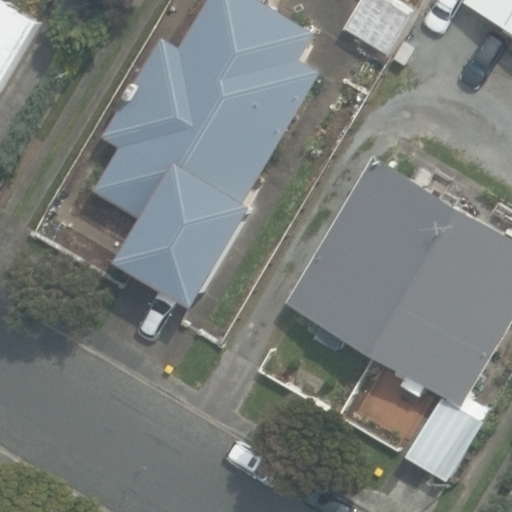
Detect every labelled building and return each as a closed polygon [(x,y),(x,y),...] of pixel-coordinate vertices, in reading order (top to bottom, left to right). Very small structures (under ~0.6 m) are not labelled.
[(0,0),(0,95),(44,20),(9,0),(0,0)] [(130,258),(209,304),(267,204),(257,198),(331,69),(310,57),(325,31),(272,0),(215,0),(189,46),(170,35),(112,135),(130,146),(105,190),(154,218),(130,258)] [(394,52),(418,10),(399,0),(366,0),(351,27),(394,52)] [(511,0),(475,0),(511,21),(511,0)] [(511,331),(511,229),(383,156),(299,303),(416,370),(408,385),(423,393),(430,381),(449,391),(411,458),(454,483),(499,404),(478,392),(511,331)]
